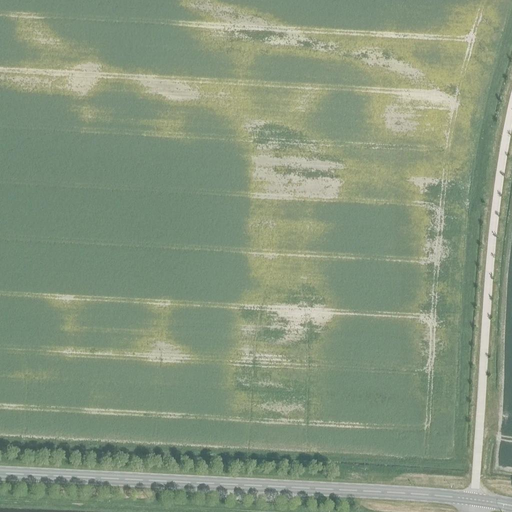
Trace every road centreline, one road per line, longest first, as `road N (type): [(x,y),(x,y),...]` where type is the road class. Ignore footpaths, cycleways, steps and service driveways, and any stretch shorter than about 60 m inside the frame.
road 1 (primary): [(473,499),(0,473)]
road 2 (unclassified): [(473,499),(496,204),(511,113)]
